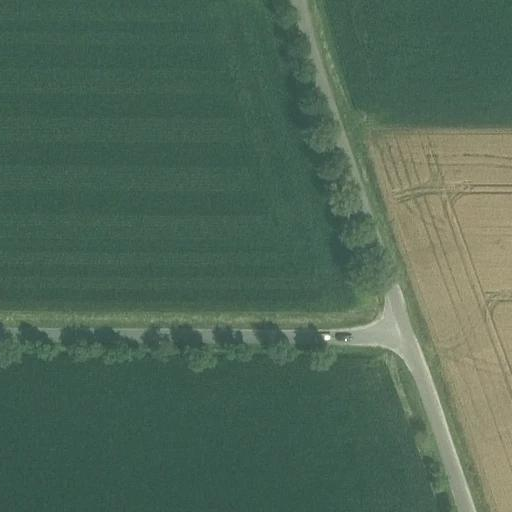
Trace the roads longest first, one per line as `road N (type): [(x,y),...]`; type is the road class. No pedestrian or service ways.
road 1 (unclassified): [(0,333),(409,336)]
road 2 (unclassified): [(409,336),(289,53),(275,0)]
road 3 (unclassified): [(469,511),(409,336)]
